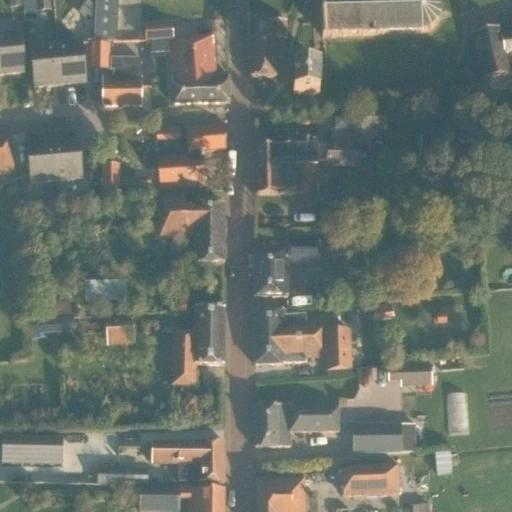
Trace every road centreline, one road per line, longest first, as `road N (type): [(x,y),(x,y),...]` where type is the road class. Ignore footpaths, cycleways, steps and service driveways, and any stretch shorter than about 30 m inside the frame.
road 1 (residential): [(240,511),(237,118)]
road 2 (residential): [(0,129),(237,118)]
